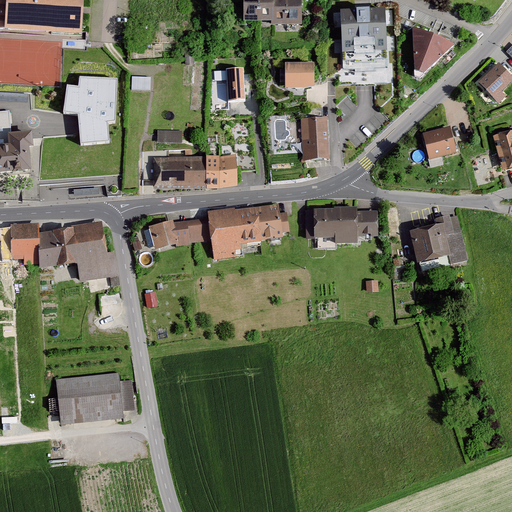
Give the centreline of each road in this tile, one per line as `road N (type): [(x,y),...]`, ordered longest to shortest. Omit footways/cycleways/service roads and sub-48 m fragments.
road 1 (residential): [(173,511),(112,217)]
road 2 (unclassified): [(342,180),(312,191),(138,206),(112,217)]
road 3 (unclassified): [(494,40),(342,180)]
road 4 (residential): [(477,200),(388,195),(342,180)]
road 5 (unknown): [(331,52),(342,180)]
